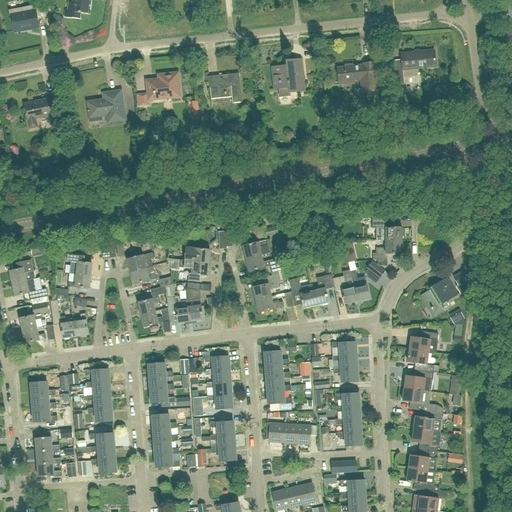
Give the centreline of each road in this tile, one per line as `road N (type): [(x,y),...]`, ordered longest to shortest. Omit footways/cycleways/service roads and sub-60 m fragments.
road 1 (secondary): [(0,229),(474,143)]
road 2 (residential): [(109,49),(431,15)]
road 3 (residential): [(378,321),(400,280),(467,236),(479,193),(474,143)]
road 4 (residential): [(136,347),(116,271),(104,269),(95,353)]
road 5 (residential): [(247,333),(232,257),(222,258),(214,337)]
road 6 (residential): [(144,511),(130,348)]
road 7 (track): [(468,382),(476,252),(467,236)]
road 8 (residential): [(382,453),(378,321)]
road 9 (residential): [(247,333),(378,321)]
road 10 (track): [(468,511),(468,382)]
road 11 (unclassified): [(255,452),(382,453)]
road 12 (residential): [(19,489),(9,365)]
